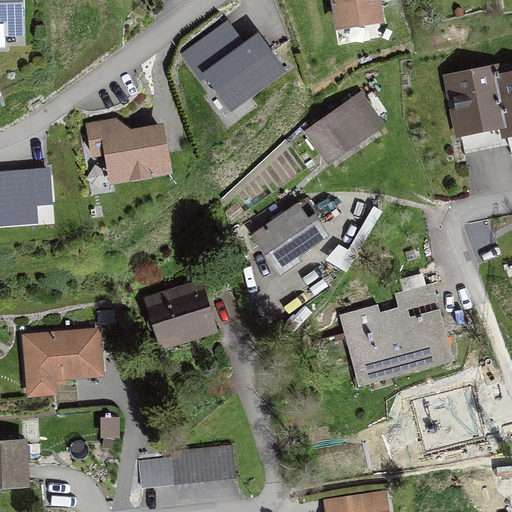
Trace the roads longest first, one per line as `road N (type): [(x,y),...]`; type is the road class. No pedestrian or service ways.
road 1 (residential): [(511,203),(443,216),(511,381)]
road 2 (residential): [(203,0),(0,136)]
road 3 (residential): [(214,511),(262,504),(233,354)]
